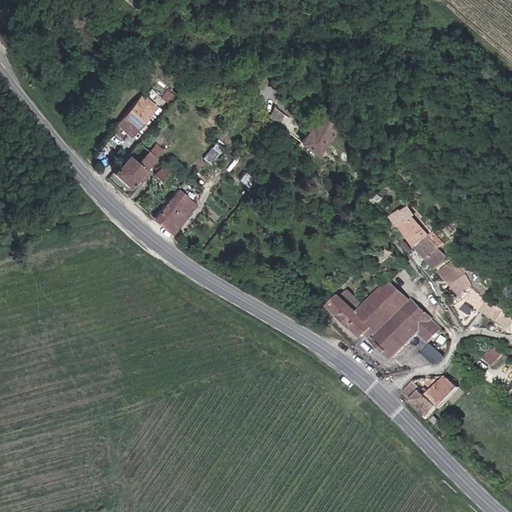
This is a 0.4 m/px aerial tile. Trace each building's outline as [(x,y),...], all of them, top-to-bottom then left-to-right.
[(75,43),(91,55),(94,51),(78,40),(75,43)] [(94,57),(91,55),(75,43),(54,72),(69,83),(88,57),(92,60),(94,57)] [(159,107),(144,94),(119,124),(133,136),(159,107)] [(341,128),(328,118),(314,135),(311,132),(300,145),(315,158),(324,146),(326,147),(341,128)] [(139,160),(131,152),(114,172),(133,188),(158,158),(148,150),(139,160)] [(167,188),(184,169),(171,157),(154,176),(167,188)] [(355,180),(365,172),(355,159),(345,166),(355,180)] [(154,218),(173,234),(189,215),(179,207),(188,197),(178,189),(154,218)] [(197,205),(188,197),(179,207),(189,215),(197,205)] [(419,245),(430,235),(414,217),(404,225),(419,245)] [(442,247),(430,235),(419,245),(430,258),(442,247)] [(430,258),(440,269),(453,258),(442,247),(430,258)] [(442,271),(456,287),(469,274),(454,259),(442,271)] [(456,287),(466,299),(475,286),(469,274),(456,287)] [(345,290),(329,306),(360,335),(364,332),(392,359),(419,332),(428,340),(440,327),(389,279),(364,306),(345,290)] [(466,299),(511,328),(511,327),(511,312),(485,294),(475,286),(466,299)] [(495,365),(508,350),(497,341),(484,356),(495,365)] [(442,404),(443,405),(458,390),(445,377),(430,393),(442,404)] [(430,393),(416,380),(404,392),(431,416),(442,404),(430,393)]
